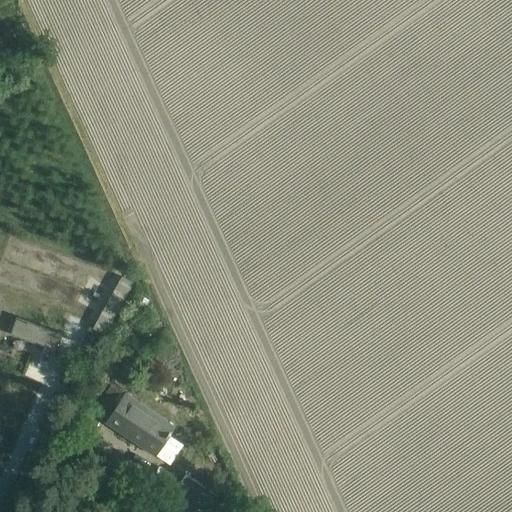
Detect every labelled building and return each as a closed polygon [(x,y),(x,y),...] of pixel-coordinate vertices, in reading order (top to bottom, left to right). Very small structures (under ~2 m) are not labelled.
[(18,30),(25,47),(36,42),(30,25),(18,30)] [(22,48),(0,68),(0,83),(29,55),(22,48)] [(94,329),(106,336),(135,284),(122,277),(94,329)] [(43,352),(53,355),(62,333),(18,318),(11,335),(44,347),(43,352)] [(108,385),(93,375),(83,393),(96,403),(108,385)] [(105,424),(170,467),(183,446),(170,437),(176,427),(126,392),(125,394),(111,386),(93,412),(106,421),(105,424)] [(203,511),(219,496),(185,475),(163,507),(169,511),(181,511),(182,511),(181,511),(203,511)] [(128,494),(144,503),(152,489),(137,480),(128,494)]
